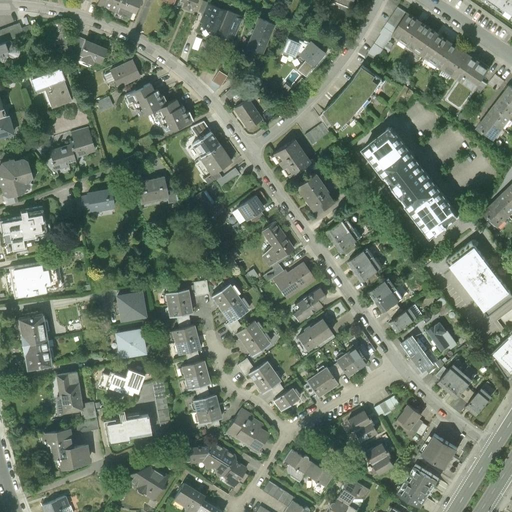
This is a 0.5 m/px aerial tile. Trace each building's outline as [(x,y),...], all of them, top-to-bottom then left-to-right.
[(98,0),(97,3),(115,11),(120,0),(98,0)] [(120,0),(115,11),(130,18),(133,11),(136,13),(141,0),(120,0)] [(198,0),(181,0),(181,2),(185,3),(183,8),(189,11),(190,8),(193,10),(194,7),(196,8),(198,0)] [(511,0),(482,0),(511,20),(511,0)] [(198,13),(204,15),(209,4),(203,1),(198,13)] [(218,33),(222,24),(227,11),(209,4),(204,15),(202,22),(204,23),(202,27),(218,33)] [(376,59),(393,34),(407,13),(398,7),(380,33),(381,34),(368,53),(376,59)] [(241,17),(227,11),(222,24),(236,29),(241,17)] [(393,34),(423,54),(439,32),(409,11),(407,13),(393,34)] [(259,18),(247,47),(262,54),(275,25),(259,18)] [(59,40),(59,42),(64,59),(74,57),(70,45),(68,39),(63,22),(59,21),(48,25),(52,42),(59,40)] [(20,29),(18,24),(0,30),(0,43),(10,40),(31,33),(28,26),(20,29)] [(423,54),(444,68),(459,46),(439,32),(423,54)] [(68,39),(70,45),(82,50),(86,40),(86,39),(75,35),(74,37),(68,39)] [(17,46),(14,44),(12,45),(10,40),(0,43),(0,59),(1,61),(4,61),(5,60),(6,57),(8,54),(10,56),(15,57),(17,55),(19,53),(19,50),(18,48),(17,46)] [(100,63),(106,48),(86,40),(82,50),(80,55),(83,57),(82,60),(92,64),(93,60),(100,63)] [(311,43),(299,57),(314,69),(326,55),(311,43)] [(444,68),(454,76),(470,53),(459,46),(444,68)] [(490,67),(470,53),(454,76),(459,79),(474,89),(490,67)] [(131,58),(109,69),(110,70),(113,78),(117,85),(139,74),(131,58)] [(332,102),(323,111),(324,113),(332,125),(337,132),(352,118),(363,105),(373,93),(384,77),(363,64),(354,77),(336,98),(332,102)] [(71,100),(59,67),(32,76),(38,92),(45,89),(51,108),(71,100)] [(107,81),(113,78),(110,70),(103,74),(107,81)] [(504,82),(495,74),(488,83),(497,90),(504,82)] [(460,111),(474,89),(459,79),(444,100),(460,111)] [(139,117),(156,109),(166,104),(163,97),(158,100),(151,84),(126,96),(129,103),(132,102),(139,117)] [(511,88),(509,86),(501,97),(511,105),(511,88)] [(225,95),(230,101),(240,92),(235,87),(225,95)] [(113,106),(109,96),(96,102),(100,112),(113,106)] [(509,120),(511,115),(511,105),(501,97),(493,108),(509,120)] [(177,99),(166,104),(156,109),(167,133),(193,121),(188,111),(184,113),(177,99)] [(248,99),(234,109),(248,129),(262,119),(248,99)] [(493,108),(484,118),(500,130),(509,120),(493,108)] [(11,112),(5,113),(0,114),(0,138),(18,133),(11,112)] [(324,113),(318,118),(322,123),(326,129),(332,125),(324,113)] [(492,141),(500,130),(484,118),(476,129),(492,141)] [(329,133),(326,129),(322,123),(304,135),(311,145),(329,133)] [(93,143),(88,126),(71,131),(72,136),(69,137),(70,141),(75,156),(86,153),(84,146),(93,143)] [(394,127),(365,148),(431,237),(459,216),(394,127)] [(135,141),(140,152),(155,145),(149,134),(135,141)] [(181,144),(177,135),(165,140),(169,150),(181,144)] [(197,152),(201,158),(220,145),(216,139),(197,152)] [(294,139),(273,154),(289,177),(303,168),(310,163),(309,162),(294,139)] [(75,158),(75,156),(70,141),(50,148),(56,168),(69,164),(67,160),(75,158)] [(175,166),(188,160),(181,144),(169,150),(167,151),(175,166)] [(220,145),(201,158),(212,174),(218,171),(232,161),(220,145)] [(0,184),(3,193),(7,194),(21,190),(24,185),(23,180),(29,178),(31,173),(26,158),(22,156),(13,159),(13,157),(1,160),(0,162),(0,184)] [(312,160),(309,162),(310,163),(303,168),(306,173),(316,166),(312,160)] [(236,168),(222,177),(216,181),(219,187),(239,173),(236,168)] [(222,177),(218,171),(212,174),(204,180),(209,186),(216,181),(222,177)] [(297,187),(317,215),(336,202),(316,173),(297,187)] [(163,177),(136,183),(140,202),(167,195),(166,190),(163,177)] [(511,184),(502,194),(511,204),(511,184)] [(110,188),(87,192),(88,195),(90,209),(90,211),(114,207),(110,188)] [(175,188),(166,190),(167,195),(171,211),(179,210),(179,211),(187,209),(183,189),(176,191),(175,188)] [(226,209),(221,202),(213,207),(202,190),(191,198),(206,222),(226,209)] [(511,204),(502,194),(492,204),(506,218),(511,211),(511,204)] [(78,211),(90,209),(88,195),(76,197),(78,211)] [(256,195),(237,208),(246,220),(247,219),(260,210),(264,208),(256,195)] [(430,253),(392,203),(383,210),(420,260),(430,253)] [(496,227),(506,218),(492,204),(482,213),(496,227)] [(20,216),(0,219),(6,255),(32,250),(31,245),(40,243),(39,235),(47,234),(42,206),(19,210),(20,216)] [(264,215),(260,210),(247,219),(250,225),(264,215)] [(327,230),(334,241),(353,228),(346,217),(327,230)] [(263,229),(272,242),(283,233),(275,221),(263,229)] [(360,238),(353,228),(334,241),(341,251),(354,242),(360,238)] [(294,248),(283,233),(272,242),(273,244),(263,255),(269,265),(294,248)] [(446,260),(489,315),(511,297),(511,292),(490,263),(472,240),(446,260)] [(361,252),(354,242),(341,251),(345,256),(348,254),(351,259),(361,252)] [(348,260),(355,271),(374,258),(367,248),(361,252),(351,259),(348,260)] [(381,268),(374,258),(355,271),(362,281),(364,280),(375,272),(381,268)] [(59,262),(11,269),(15,298),(58,292),(57,286),(63,285),(59,262)] [(284,271),(273,278),(287,298),(315,278),(304,262),(287,273),(285,270),(284,271)] [(268,282),(273,278),(284,271),(280,265),(263,276),(268,282)] [(259,276),(253,269),(247,273),(248,274),(252,280),(253,280),(259,276)] [(382,282),(375,272),(364,280),(371,289),(382,282)] [(371,289),(378,300),(397,287),(390,277),(382,282),(371,289)] [(206,281),(193,283),(196,296),(208,294),(206,281)] [(230,284),(212,297),(221,310),(239,297),(230,284)] [(293,312),(299,321),(322,305),(318,300),(326,294),(320,286),(297,303),(300,308),(293,312)] [(404,297),(397,287),(378,300),(385,310),(386,310),(396,303),(404,297)] [(188,290),(166,293),(168,304),(190,301),(188,290)] [(117,296),(121,320),(145,316),(140,292),(117,296)] [(229,321),(230,322),(236,319),(248,310),(239,297),(221,310),(229,321)] [(192,313),(190,301),(168,304),(169,316),(176,315),(188,313),(192,313)] [(403,312),(396,303),(386,310),(393,319),(403,312)] [(422,314),(415,305),(403,312),(393,319),(391,321),(398,331),(422,314)] [(18,316),(22,340),(47,336),(43,312),(18,316)] [(189,319),(188,313),(176,315),(178,322),(180,329),(191,326),(189,319)] [(298,336),(307,349),(332,330),(323,318),(311,326),(310,325),(304,329),(305,330),(298,336)] [(233,336),(236,333),(243,329),(236,319),(230,322),(229,321),(225,324),(233,336)] [(236,333),(244,345),(263,332),(255,320),(243,329),(236,333)] [(440,321),(427,331),(442,350),(450,344),(442,334),(447,331),(440,321)] [(180,329),(173,331),(176,342),(197,337),(194,325),(191,326),(180,329)] [(140,329),(116,334),(120,356),(144,352),(140,329)] [(270,343),(263,332),(244,345),(252,356),(270,343)] [(511,333),(491,354),(508,380),(511,373),(511,333)] [(51,363),(47,336),(22,340),(26,367),(51,363)] [(176,342),(179,354),(185,352),(197,349),(200,348),(197,337),(176,342)] [(432,365),(411,337),(401,344),(422,372),(432,365)] [(362,344),(358,347),(366,359),(370,355),(362,344)] [(356,345),(346,352),(357,368),(367,361),(366,359),(358,347),(356,345)] [(197,349),(185,352),(188,364),(200,361),(197,349)] [(347,375),(357,368),(346,352),(336,359),(338,361),(345,372),(347,375)] [(244,376),(249,373),(255,369),(247,358),(237,365),(244,376)] [(183,366),(186,378),(206,372),(203,360),(200,361),(188,364),(183,366)] [(249,373),(256,383),(274,370),(267,360),(255,369),(249,373)] [(335,378),(345,372),(338,361),(328,368),(335,378)] [(489,370),(484,365),(478,369),(483,375),(489,370)] [(326,366),(316,373),(327,389),(337,382),(335,378),(328,368),(326,366)] [(435,375),(440,380),(448,370),(443,366),(435,375)] [(438,382),(447,390),(460,374),(451,367),(448,370),(440,380),(438,382)] [(143,374),(127,368),(124,377),(110,372),(105,386),(120,391),(121,387),(125,389),(124,391),(131,393),(132,390),(137,392),(143,374)] [(281,380),(274,370),(256,383),(262,392),(268,388),(279,381),(281,380)] [(80,410),(82,410),(81,403),(76,371),(57,373),(60,396),(56,397),(59,413),(80,410)] [(209,384),(206,372),(186,378),(189,389),(195,388),(207,384),(209,384)] [(317,396),(327,389),(316,373),(306,380),(307,382),(315,393),(317,396)] [(470,382),(460,374),(447,390),(456,398),(458,395),(466,386),(470,382)] [(172,431),(162,376),(152,381),(161,433),(172,431)] [(285,391),(279,381),(268,388),(275,398),(285,391)] [(310,396),(315,393),(307,382),(303,386),(310,396)] [(468,403),(466,405),(476,414),(492,396),(491,395),(495,391),(486,383),(476,394),(468,403)] [(210,396),(207,384),(195,388),(198,400),(210,396)] [(300,397),(293,386),(285,391),(275,398),(274,399),(281,410),(300,397)] [(466,386),(458,395),(468,403),(476,394),(466,386)] [(194,401),(197,412),(218,407),(214,395),(210,396),(198,400),(194,401)] [(374,408),(379,417),(400,405),(394,395),(374,408)] [(81,403),(82,410),(80,410),(82,418),(95,416),(94,408),(100,408),(99,403),(94,403),(93,401),(81,403)] [(410,403),(395,421),(408,431),(411,428),(419,418),(423,413),(410,403)] [(221,418),(218,407),(197,412),(201,424),(206,423),(218,419),(221,418)] [(120,418),(104,420),(108,444),(130,441),(129,436),(152,432),(149,413),(126,417),(124,408),(119,409),(120,418)] [(241,408),(226,432),(258,453),(270,434),(259,427),(262,423),(250,416),(251,414),(241,408)] [(347,419),(354,430),(370,420),(363,409),(347,419)] [(423,421),(419,418),(411,428),(421,435),(428,426),(423,422),(423,421)] [(98,430),(96,419),(75,423),(77,434),(98,430)] [(220,425),(218,419),(206,423),(208,429),(220,425)] [(376,431),(370,420),(354,430),(360,440),(376,431)] [(70,428),(41,433),(43,441),(47,440),(51,442),(53,458),(59,457),(61,467),(90,462),(86,443),(72,445),(70,428)] [(434,435),(422,455),(428,459),(444,469),(457,449),(434,435)] [(207,469),(216,466),(226,448),(213,440),(211,443),(202,459),(205,461),(206,468),(207,469)] [(185,461),(202,459),(211,443),(184,446),(185,461)] [(365,453),(371,463),(386,454),(380,444),(365,453)] [(223,475),(224,475),(233,461),(237,459),(235,454),(226,448),(216,466),(217,476),(219,477),(223,475)] [(299,481),(304,473),(311,462),(291,450),(284,461),(291,465),(290,476),(299,481)] [(140,455),(144,467),(151,464),(159,462),(162,460),(149,452),(140,455)] [(240,458),(249,464),(253,459),(243,453),(240,458)] [(425,464),(428,459),(422,455),(419,453),(416,458),(425,464)] [(393,465),(386,454),(371,463),(377,474),(393,465)] [(247,466),(237,459),(233,461),(224,475),(226,476),(226,482),(234,487),(243,473),(247,466)] [(332,475),(311,462),(304,473),(312,478),(311,489),(320,495),(332,475)] [(140,468),(136,470),(159,488),(168,475),(151,464),(144,467),(140,468)] [(415,465),(397,494),(420,508),(438,479),(415,465)] [(153,498),(159,488),(136,470),(132,471),(128,473),(124,479),(153,498)] [(248,476),(243,473),(234,487),(231,491),(236,494),(248,476)] [(349,505),(353,498),(364,498),(370,489),(350,477),(337,497),(349,505)] [(263,491),(288,508),(293,501),(295,498),(269,481),(263,491)] [(186,511),(194,511),(203,499),(205,495),(184,482),(174,498),(187,506),(184,510),(186,511)] [(387,491),(378,486),(376,491),(384,496),(387,491)] [(57,501),(42,507),(44,511),(62,511),(61,509),(70,506),(66,497),(57,501)] [(355,511),(357,510),(349,505),(337,497),(328,511),(355,511)] [(223,511),(224,511),(203,499),(194,511),(223,511)] [(288,508),(285,511),(309,511),(293,501),(288,508)] [(398,503),(394,508),(399,511),(406,511),(408,510),(398,503)]
